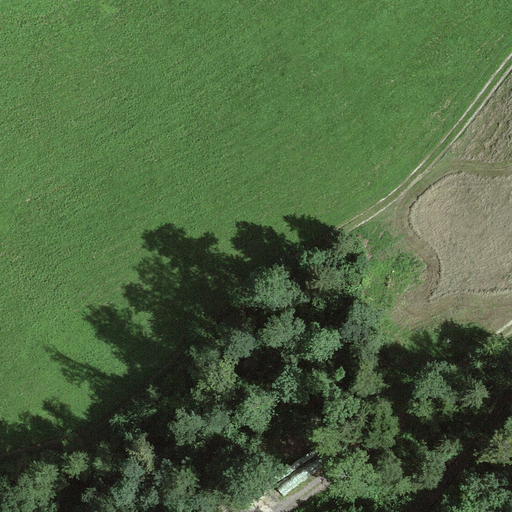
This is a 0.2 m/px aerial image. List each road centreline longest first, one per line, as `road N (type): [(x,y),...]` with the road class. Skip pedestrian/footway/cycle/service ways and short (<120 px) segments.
road 1 (track): [(0,461),(115,421),(184,364),(238,301),(389,201),(511,63)]
road 2 (track): [(511,328),(279,487)]
road 3 (track): [(425,511),(511,385)]
